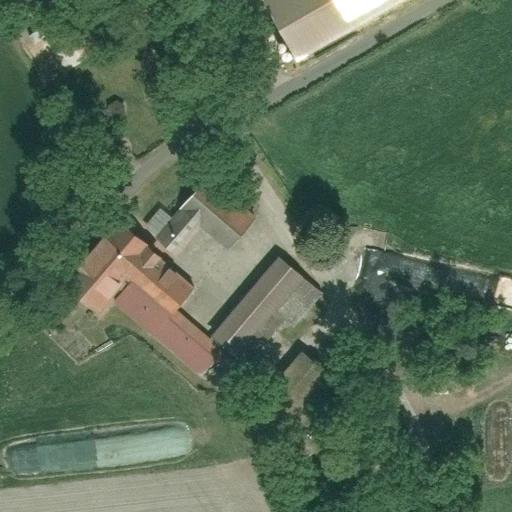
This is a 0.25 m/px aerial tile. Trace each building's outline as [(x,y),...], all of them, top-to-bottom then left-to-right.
[(250,0),(289,63),(394,0),(250,0)] [(91,13),(64,33),(80,56),(108,36),(91,13)] [(105,140),(87,163),(112,182),(130,159),(105,140)] [(152,285),(199,229),(229,253),(257,220),(206,178),(177,213),(149,247),(114,218),(61,282),(106,319),(114,309),(202,382),(225,353),(246,370),(311,293),(275,263),(214,336),(152,285)] [(324,461),(302,476),(323,508),(345,493),(324,461)]
